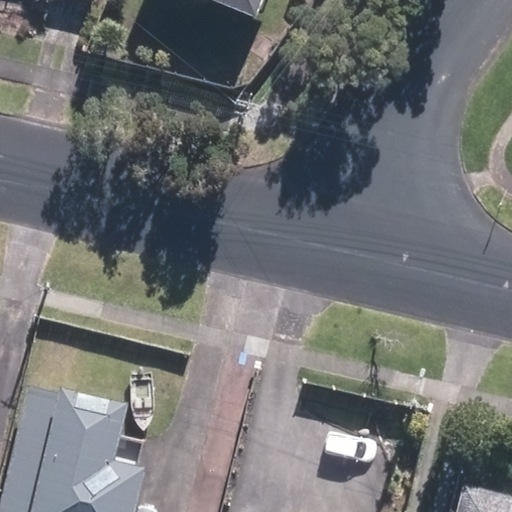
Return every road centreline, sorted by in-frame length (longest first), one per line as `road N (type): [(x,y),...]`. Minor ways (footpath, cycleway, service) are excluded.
road 1 (residential): [(0,167),(326,246)]
road 2 (residential): [(496,0),(326,246)]
road 3 (residential): [(326,246),(511,290)]
